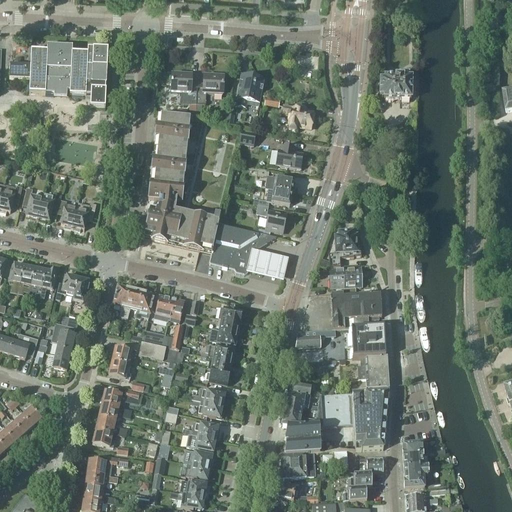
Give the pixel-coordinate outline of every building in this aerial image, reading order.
[(31,68),(10,67),(10,82),(30,83),(29,95),(54,96),(54,99),(66,100),(67,93),(70,93),(69,97),(86,98),(86,100),(90,100),(90,109),(105,110),(106,92),(105,92),(105,87),(106,87),(108,51),(92,50),(92,51),(88,50),(88,55),(72,55),(48,54),(48,53),(31,53),(31,68)] [(411,101),(411,80),(411,74),(384,73),(384,82),(380,82),(380,97),(384,97),(384,100),(386,100),(388,102),(390,102),(392,100),(411,101)] [(192,77),(172,76),(171,94),(179,95),(178,105),(191,106),(190,121),(195,121),(195,117),(196,104),(197,92),(197,86),(191,85),(192,77)] [(238,101),(237,107),(246,109),(247,102),(260,105),(260,104),(262,93),(263,92),(264,86),(263,84),(264,81),(254,79),(254,80),(252,79),(241,77),(237,100),(238,101)] [(197,86),(197,92),(196,104),(195,117),(203,118),(203,107),(206,107),(206,96),(223,97),(224,79),(204,78),(203,86),(197,86)] [(511,91),(503,93),(506,113),(511,112),(511,91)] [(279,109),(280,102),(266,99),(265,106),(279,109)] [(289,127),(289,131),(296,133),(297,129),(311,131),(314,115),(303,113),(303,112),(297,111),(297,110),(283,107),(282,116),(287,117),(287,118),(290,119),(288,127),(289,127)] [(225,128),(231,130),(234,117),(228,116),(225,128)] [(193,122),(157,118),(148,201),(160,203),(159,207),(176,210),(176,204),(182,205),(190,122),(192,122),(193,122)] [(255,136),(242,134),(240,146),(253,148),(255,136)] [(296,151),(281,148),(280,153),(278,153),(276,168),(285,169),(286,171),(288,170),(301,172),(302,165),(301,165),(301,161),(299,160),(299,156),(295,156),(296,151)] [(270,179),(268,191),(273,192),(291,196),(293,193),(294,191),(292,189),(293,183),(270,179)] [(4,188),(3,191),(0,205),(0,214),(6,216),(7,214),(10,215),(12,206),(18,207),(22,189),(16,188),(15,190),(4,188)] [(33,192),(26,190),(22,208),(28,210),(26,218),(29,219),(29,222),(37,224),(42,201),(31,198),(33,192)] [(291,196),(273,192),(273,193),(268,192),(266,204),(254,202),(253,207),(267,209),(268,205),(271,205),(289,208),(290,203),(292,201),(293,199),(291,197),(291,196)] [(43,197),(42,201),(37,224),(45,225),(46,223),(49,224),(51,215),(57,216),(60,202),(55,201),(55,200),(43,197)] [(67,204),(60,202),(57,216),(63,218),(61,227),(64,228),(64,230),(72,232),(77,209),(66,207),(67,204)] [(78,205),(77,209),(72,232),(80,234),(81,231),(84,232),(86,224),(92,225),(96,207),(90,205),(89,208),(78,205)] [(175,214),(176,210),(159,207),(158,212),(150,210),(143,240),(211,256),(220,218),(215,217),(213,223),(175,214)] [(268,209),(258,208),(256,217),(268,219),(265,232),(282,236),(286,217),(269,213),(269,214),(267,213),(268,209)] [(277,240),(218,226),(209,266),(234,272),(236,275),(244,277),(247,275),(252,256),(277,240)] [(339,240),(335,240),(336,256),(329,257),(330,270),(341,270),(340,261),(354,260),(354,259),(361,259),(361,247),(357,248),(356,239),(352,239),(352,235),(349,235),(349,232),(342,233),(342,236),(339,236),(339,240)] [(289,263),(252,254),(246,277),(284,286),(289,263)] [(18,298),(24,269),(13,267),(10,283),(15,284),(14,288),(13,287),(11,296),(18,298)] [(35,271),(24,269),(18,298),(24,299),(25,295),(29,296),(35,271)] [(361,270),(343,271),(344,285),(342,286),(342,291),(341,291),(341,296),(343,296),(346,296),(345,291),(362,290),(361,270)] [(46,273),(35,271),(30,293),(37,294),(36,299),(41,299),(46,273)] [(343,271),(330,272),(331,292),(341,291),(342,291),(342,286),(344,285),(343,271)] [(47,291),(53,292),(57,274),(52,273),(51,275),(46,273),(41,299),(45,300),(47,291)] [(62,293),(74,296),(78,279),(70,277),(69,278),(65,277),(63,287),(59,286),(56,301),(60,302),(62,293)] [(74,296),(73,301),(89,305),(91,294),(87,293),(90,283),(86,283),(86,281),(78,279),(74,296)] [(119,319),(122,320),(124,314),(125,309),(129,296),(126,295),(127,290),(118,287),(113,306),(121,308),(121,311),(121,313),(119,319)] [(130,311),(137,312),(142,294),(127,290),(126,295),(129,296),(125,309),(124,314),(122,320),(127,321),(130,311)] [(154,297),(142,294),(135,320),(140,321),(141,319),(148,321),(154,297)] [(343,296),(341,296),(330,297),(333,330),(333,332),(347,331),(347,323),(353,323),(353,311),(362,311),(362,297),(359,297),(359,298),(343,299),(343,296)] [(371,296),(362,297),(362,311),(353,311),(353,323),(347,323),(347,331),(350,331),(353,331),(380,329),(379,326),(369,326),(368,322),(379,321),(378,319),(381,319),(380,296),(371,297),(371,296)] [(170,301),(166,299),(165,302),(159,300),(153,321),(168,325),(168,322),(170,323),(170,320),(171,321),(173,310),(168,309),(170,301)] [(169,323),(179,326),(184,304),(185,304),(180,303),(170,301),(168,309),(173,310),(171,321),(170,320),(170,323),(169,323)] [(199,306),(192,304),(190,316),(197,317),(199,306)] [(220,310),(218,321),(239,325),(240,320),(242,319),(242,314),(224,310),(220,310)] [(21,312),(15,311),(13,317),(19,319),(21,312)] [(184,326),(187,326),(193,328),(194,328),(196,319),(186,317),(184,326)] [(68,320),(66,328),(76,331),(78,322),(68,320)] [(221,329),(220,333),(237,336),(238,331),(239,330),(240,328),(239,326),(239,325),(218,321),(217,328),(221,329)] [(193,328),(187,326),(184,340),(191,342),(193,328)] [(183,330),(175,328),(171,350),(179,351),(183,330)] [(353,331),(355,354),(381,352),(380,329),(353,331)] [(165,337),(144,332),(143,338),(142,344),(163,348),(165,337)] [(220,333),(214,332),(213,337),(212,336),(210,338),(209,342),(210,343),(234,348),(235,347),(236,346),(237,343),(236,341),(237,336),(220,333)] [(299,335),(295,352),(323,350),(323,339),(333,338),(333,333),(299,335)] [(75,337),(61,334),(58,346),(72,349),(75,337)] [(1,355),(3,355),(13,358),(17,346),(18,344),(6,341),(1,355)] [(142,344),(141,343),(138,358),(175,366),(176,364),(179,353),(179,351),(171,350),(163,348),(142,344)] [(17,346),(13,358),(25,362),(29,348),(28,348),(18,344),(17,346)] [(72,349),(58,346),(55,358),(69,361),(72,349)] [(203,353),(201,359),(231,365),(232,360),(234,359),(234,356),(233,354),(234,351),(207,346),(205,347),(204,353),(203,353)] [(136,355),(115,350),(112,363),(131,368),(133,361),(134,361),(136,355)] [(35,365),(41,367),(44,355),(38,353),(35,365)] [(386,355),(365,356),(365,357),(361,357),(361,365),(358,365),(359,378),(366,378),(387,376),(386,355)] [(55,358),(52,370),(66,374),(69,361),(55,358)] [(201,359),(200,363),(209,365),(208,371),(212,372),(229,376),(229,375),(230,374),(231,371),(230,370),(231,365),(201,359)] [(131,368),(112,363),(108,378),(129,383),(131,376),(130,376),(131,368)] [(229,376),(212,372),(211,377),(207,376),(206,383),(210,384),(228,388),(229,383),(228,381),(229,376)] [(188,378),(176,375),(174,382),(186,384),(188,378)] [(387,376),(366,378),(367,392),(388,391),(387,376)] [(162,377),(159,388),(168,390),(171,379),(162,377)] [(145,387),(133,384),(131,391),(143,394),(145,387)] [(313,387),(295,384),(293,397),(300,398),(303,399),(309,399),(310,399),(311,392),(312,393),(313,387)] [(191,402),(191,403),(222,409),(223,404),(225,403),(225,400),(224,398),(224,397),(199,391),(198,398),(192,397),(190,402),(191,402)] [(105,394),(102,406),(121,411),(122,410),(122,409),(123,406),(123,405),(123,404),(126,404),(127,399),(138,402),(139,395),(126,392),(124,398),(105,394)] [(359,396),(352,396),(355,453),(383,452),(387,395),(359,397),(359,396)] [(309,399),(303,399),(300,398),(299,399),(287,399),(285,408),(303,411),(307,411),(309,399)] [(15,401),(11,405),(15,410),(19,406),(15,401)] [(222,409),(191,403),(190,407),(200,409),(198,417),(202,417),(202,418),(219,421),(222,409)] [(121,411),(102,406),(99,419),(118,423),(121,411)] [(27,413),(23,417),(31,425),(33,428),(38,424),(41,422),(29,408),(26,411),(27,413)] [(168,408),(166,414),(177,417),(178,411),(168,408)] [(301,421),(303,411),(285,408),(283,419),(301,421)] [(132,412),(123,410),(121,418),(130,421),(132,412)] [(177,417),(166,414),(165,423),(175,426),(177,417)] [(18,421),(14,425),(23,435),(25,436),(33,428),(31,425),(23,417),(21,415),(16,419),(18,421)] [(118,423),(99,419),(96,431),(115,436),(118,423)] [(300,431),(303,431),(305,422),(283,419),(281,429),(287,430),(289,430),(299,431),(300,431)] [(9,429),(5,432),(16,444),(25,436),(23,435),(14,425),(12,422),(8,426),(9,429)] [(185,437),(188,437),(194,439),(215,443),(216,437),(218,436),(218,434),(218,433),(217,432),(217,431),(200,427),(197,426),(195,434),(192,433),(192,434),(186,432),(185,437)] [(289,430),(287,430),(284,446),(286,446),(284,458),(296,457),(313,456),(320,455),(319,437),(318,429),(303,431),(300,431),(299,431),(289,430)] [(0,435),(0,436),(0,444),(6,450),(7,451),(16,444),(5,432),(3,430),(0,432),(0,435)] [(115,436),(96,431),(92,446),(113,451),(115,444),(113,444),(115,436)] [(171,434),(163,432),(161,446),(168,448),(171,434)] [(188,437),(185,449),(212,455),(213,454),(214,453),(215,450),(214,448),(215,443),(194,439),(188,437)] [(158,447),(150,444),(147,455),(156,457),(158,447)] [(402,448),(402,459),(425,458),(427,458),(426,446),(402,448)] [(129,451),(118,449),(117,456),(128,457),(129,451)] [(211,459),(185,454),(182,466),(209,471),(210,467),(212,468),(213,460),(211,459)] [(334,455),(334,462),(347,461),(347,454),(334,455)] [(280,458),(281,470),(314,468),(313,456),(296,457),(284,458),(280,458)] [(402,459),(403,470),(428,469),(427,458),(425,458),(402,459)] [(119,460),(107,459),(106,464),(112,465),(112,467),(117,467),(119,460)] [(128,462),(119,460),(117,467),(127,469),(128,462)] [(366,461),(367,475),(367,476),(371,475),(383,475),(382,460),(366,461)] [(347,461),(334,462),(335,470),(348,469),(347,461)] [(87,475),(110,478),(112,467),(112,465),(89,462),(87,475)] [(154,465),(146,464),(145,474),(152,475),(154,465)] [(188,467),(186,479),(190,480),(189,480),(207,483),(209,484),(210,476),(208,475),(209,471),(188,467)] [(314,468),(281,470),(282,482),(315,479),(314,468)] [(156,469),(155,476),(160,477),(161,478),(163,478),(165,470),(156,469)] [(428,469),(403,470),(405,492),(424,491),(425,494),(446,492),(446,487),(429,488),(429,485),(431,485),(430,469),(428,469)] [(87,475),(85,488),(102,490),(103,484),(109,484),(109,483),(110,478),(87,475)] [(367,476),(367,475),(353,476),(354,481),(348,481),(348,490),(366,489),(366,490),(372,489),(371,475),(367,476)] [(160,477),(155,476),(152,490),(159,492),(161,478),(160,477)] [(182,483),(180,496),(183,496),(203,500),(205,499),(206,496),(204,494),(205,487),(182,483)] [(300,491),(279,487),(276,501),(298,505),(300,491)] [(102,490),(85,488),(83,501),(101,504),(102,490)] [(366,489),(348,490),(348,495),(342,495),(343,505),(366,503),(366,490),(366,489)] [(203,500),(183,496),(180,510),(190,511),(201,511),(202,511),(203,510),(204,507),(202,505),(203,500)] [(25,498),(24,499),(21,503),(12,511),(41,511),(44,509),(35,502),(25,498)] [(150,500),(136,498),(134,506),(149,508),(149,507),(150,501),(150,500)] [(405,499),(406,507),(432,506),(432,505),(437,505),(437,501),(425,501),(425,498),(405,499)] [(101,504),(83,501),(81,511),(101,511),(103,504),(101,504)]
